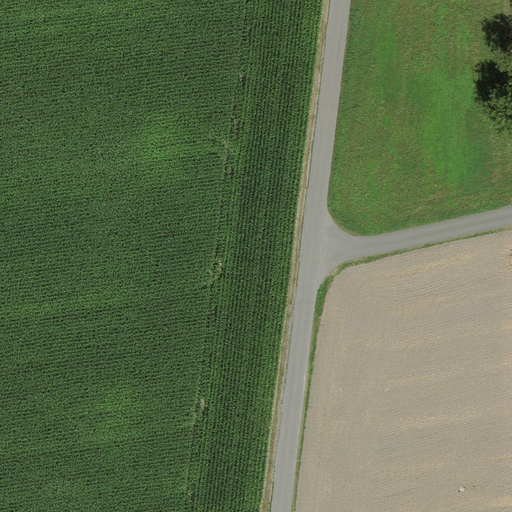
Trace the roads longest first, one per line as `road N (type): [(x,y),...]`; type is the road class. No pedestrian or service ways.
road 1 (unclassified): [(277,511),(339,0)]
road 2 (track): [(311,243),(349,248),(511,216)]
